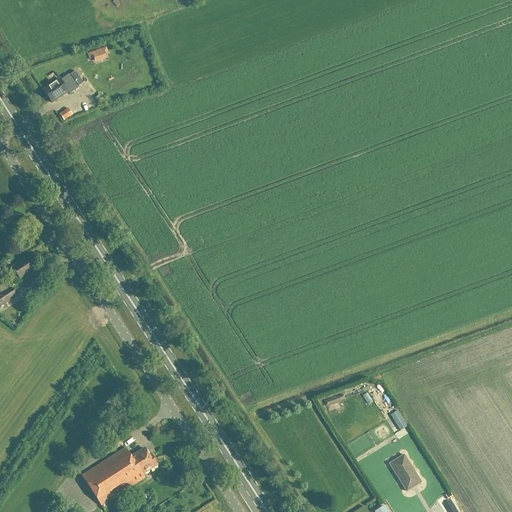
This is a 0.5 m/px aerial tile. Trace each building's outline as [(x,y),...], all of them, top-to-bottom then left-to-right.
[(89,59),(94,58),(95,60),(107,57),(106,54),(107,53),(106,48),(88,54),(89,59)] [(78,87),(92,78),(83,65),(69,74),(61,80),(60,79),(44,90),(52,102),(68,91),(69,94),(79,87),(78,87)] [(19,279),(32,271),(25,259),(12,267),(13,269),(7,273),(10,278),(14,275),(17,280),(19,279)] [(0,305),(1,307),(17,296),(11,287),(2,293),(0,289),(0,305)] [(325,402),(326,406),(345,399),(344,395),(325,402)] [(407,427),(398,412),(391,416),(400,431),(407,427)] [(143,474),(151,469),(153,470),(156,468),(156,466),(157,465),(151,455),(149,456),(145,449),(131,457),(126,448),(82,476),(101,506),(145,478),(143,474)] [(407,492),(421,483),(404,455),(389,464),(407,492)] [(446,511),(456,511),(460,510),(453,497),(442,502),(446,511)]
